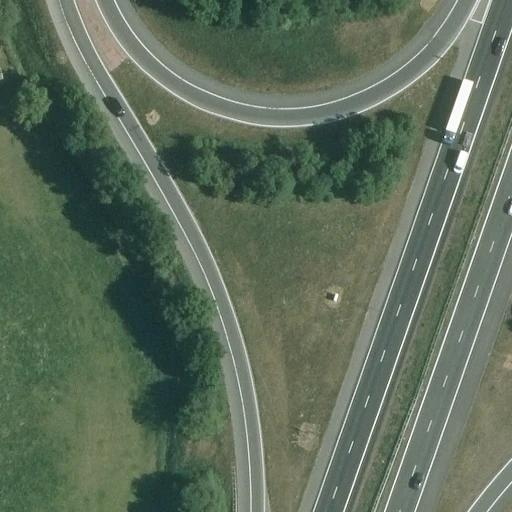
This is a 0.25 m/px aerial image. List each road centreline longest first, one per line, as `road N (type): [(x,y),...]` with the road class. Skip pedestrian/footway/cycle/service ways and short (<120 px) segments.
road 1 (motorway): [(65,0),(103,83),(185,222),(226,316),(252,432),(256,511)]
road 2 (motorway): [(506,0),(327,511)]
road 3 (motorway): [(467,0),(430,55),(385,90),(327,114),(289,119),(225,110),(181,90),(127,42),(101,0)]
road 4 (motorway): [(399,511),(511,188)]
